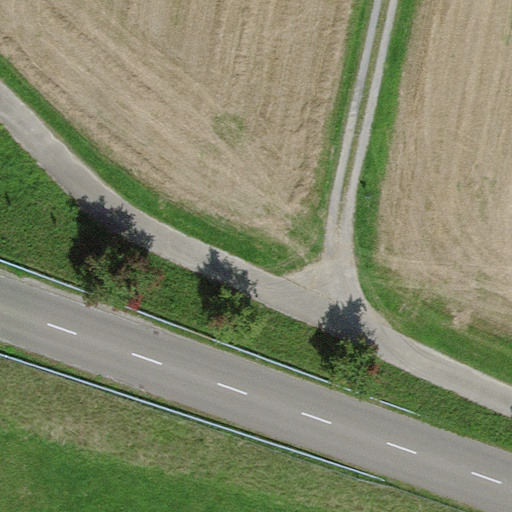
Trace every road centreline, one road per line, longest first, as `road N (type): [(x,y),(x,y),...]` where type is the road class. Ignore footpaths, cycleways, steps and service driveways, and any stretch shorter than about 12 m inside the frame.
road 1 (track): [(511,373),(141,210),(0,69)]
road 2 (unclassified): [(511,484),(0,298)]
road 3 (track): [(389,0),(352,225),(363,310)]
